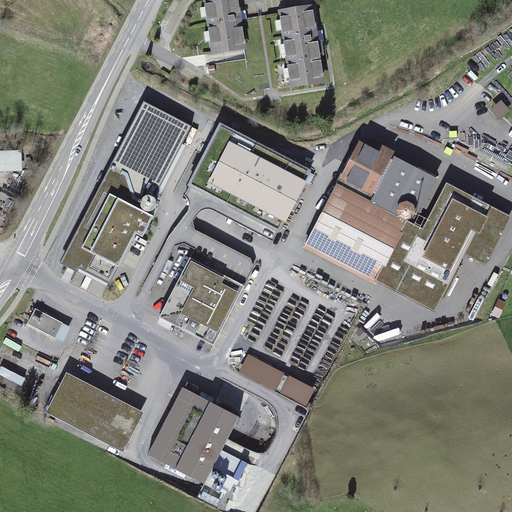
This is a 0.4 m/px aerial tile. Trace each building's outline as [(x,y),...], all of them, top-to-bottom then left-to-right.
[(246,0),(208,0),(214,51),(251,47),(246,0)] [(324,3),(285,8),(295,82),(334,76),(324,3)] [(192,127),(144,102),(62,259),(77,267),(75,271),(78,273),(80,267),(110,283),(136,234),(143,237),(154,216),(136,207),(148,183),(159,189),(192,127)] [(500,121),(511,111),(502,102),(491,112),(500,121)] [(309,171),(220,125),(189,185),(278,231),(309,171)] [(349,166),(378,180),(389,159),(392,152),(375,144),(372,150),(360,144),(349,166)] [(0,173),(22,174),(22,153),(0,153),(0,173)] [(378,180),(367,200),(406,220),(412,218),(431,181),(389,159),(378,180)] [(378,180),(349,166),(339,186),(367,200),(378,180)] [(367,200),(339,186),(306,249),(373,283),(377,276),(403,225),(406,220),(367,200)] [(482,208),(449,190),(425,237),(399,287),(432,305),(437,296),(444,299),(460,268),(453,264),(461,249),(467,238),(473,242),(485,218),(479,215),(482,208)] [(467,238),(461,249),(483,261),(505,219),(482,208),(479,215),(485,218),(473,242),(467,238)] [(425,237),(403,225),(377,276),(398,287),(425,237)] [(244,286),(190,258),(159,317),(213,345),(244,286)] [(499,300),(494,315),(502,317),(507,303),(499,300)] [(27,324),(55,338),(63,323),(35,308),(27,324)] [(71,327),(63,323),(55,338),(63,342),(71,327)] [(249,354),(239,372),(276,392),(286,374),(249,354)] [(0,372),(0,376),(23,386),(26,377),(2,368),(0,372)] [(307,406),(316,389),(289,376),(280,393),(307,406)] [(123,447),(139,417),(65,379),(50,409),(123,447)] [(176,469),(210,402),(183,387),(148,454),(176,469)] [(193,435),(221,450),(239,416),(210,402),(193,435)] [(184,452),(212,467),(215,461),(221,450),(193,435),(184,452)] [(212,467),(184,452),(176,469),(204,483),(212,467)] [(251,465),(242,460),(233,477),(221,471),(215,482),(213,487),(225,493),(217,507),(226,511),(232,511),(232,501),(237,501),(240,488),(244,487),(246,474),(249,474),(251,465)] [(219,463),(215,461),(212,467),(204,483),(196,498),(217,508),(217,507),(225,493),(213,487),(215,482),(210,480),(219,463)]
